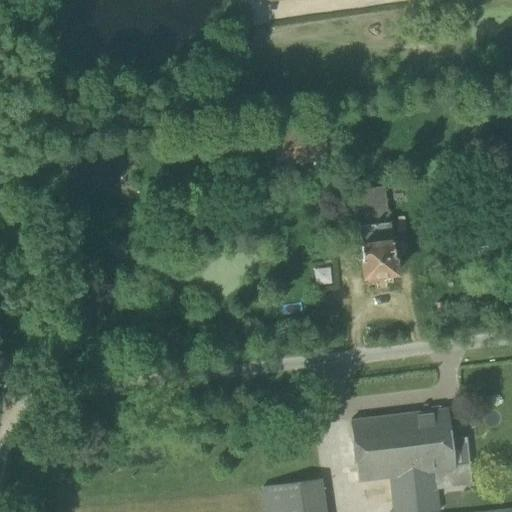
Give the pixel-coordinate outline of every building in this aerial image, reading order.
[(274,30),(251,32),(252,41),(275,39),(274,30)] [(325,158),(322,129),(275,134),(275,135),(285,134),(288,162),(325,158)] [(387,212),(384,186),(361,189),(364,215),(387,212)] [(362,260),(364,277),(396,273),(394,256),(398,255),(401,252),(400,244),(396,242),(392,242),(390,222),(358,226),(361,246),(357,246),(353,250),(354,258),(359,260),(362,260)] [(358,480),(391,476),(394,511),(430,511),(438,511),(436,489),(438,489),(472,485),(472,483),(469,483),(467,472),(460,467),(453,468),(446,409),(445,409),(445,408),(444,408),(444,409),(427,411),(427,410),(425,410),(426,412),(408,414),(408,412),(406,412),(407,414),(390,416),(389,414),(388,415),(388,416),(371,418),(371,417),(369,417),(369,419),(352,421),(352,419),(351,419),(351,421),(350,421),(358,480)] [(266,511),(324,511),(320,479),(263,487),(266,511)]
